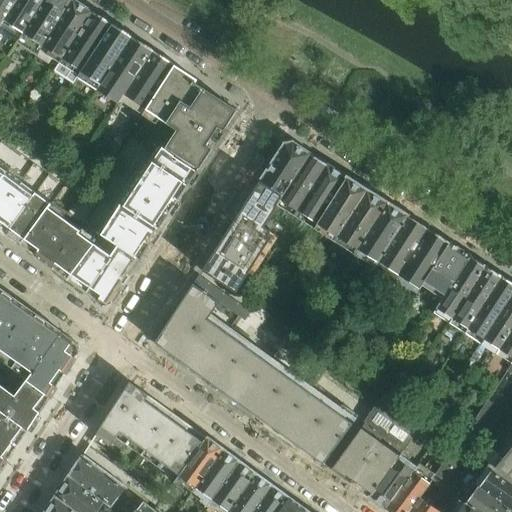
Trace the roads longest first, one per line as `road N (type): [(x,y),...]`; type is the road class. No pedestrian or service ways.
road 1 (residential): [(278,101),(119,349)]
road 2 (residential): [(348,511),(119,349)]
road 3 (residential): [(278,101),(511,248)]
road 4 (residential): [(119,349),(11,511)]
road 5 (residential): [(118,0),(278,101)]
road 6 (residential): [(119,349),(0,262)]
